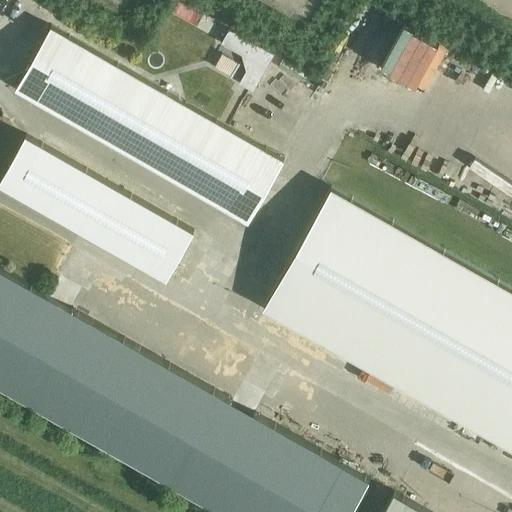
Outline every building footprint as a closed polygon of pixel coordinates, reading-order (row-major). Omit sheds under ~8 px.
[(285,157),(51,24),(16,86),(250,220),(285,157)] [(223,39),(246,53),(249,64),(241,80),(254,87),(274,51),(230,26),(223,39)] [(26,133),(0,179),(0,182),(167,277),(194,229),(26,133)] [(511,154),(481,135),(466,158),(506,183),(500,192),(511,199),(511,154)] [(511,288),(337,189),(270,308),(511,444),(511,288)] [(0,383),(225,511),(349,511),(370,476),(0,264),(0,383)] [(382,511),(432,511),(394,490),(382,511)]
